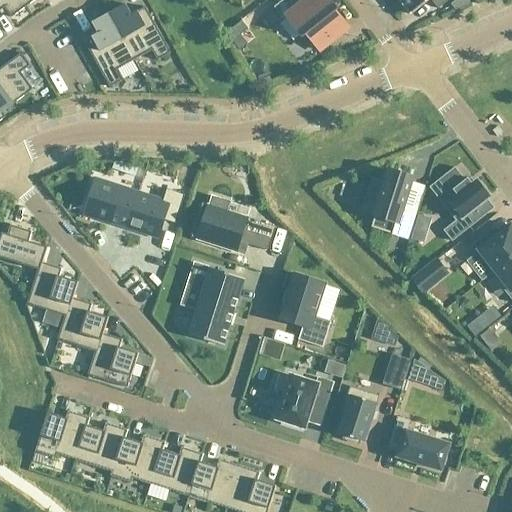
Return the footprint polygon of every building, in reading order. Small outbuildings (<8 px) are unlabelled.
[(10,20),(26,8),(20,0),(0,0),(0,12),(3,10),(10,20)] [(20,0),(26,8),(37,0),(20,0)] [(306,36),(334,13),(336,11),(327,0),(284,0),(273,9),(282,21),(286,18),(302,39),(306,36)] [(396,0),(410,17),(430,1),(437,11),(450,0),(396,0)] [(108,16),(134,62),(151,52),(157,62),(170,55),(144,9),(130,17),(124,6),(108,16)] [(347,30),(334,13),(306,36),(319,53),(347,30)] [(116,71),(134,62),(108,16),(91,25),(97,36),(83,43),(109,89),(122,82),(116,71)] [(226,36),(231,44),(239,38),(247,32),(241,24),(226,36)] [(20,55),(0,69),(0,122),(4,119),(1,114),(32,91),(20,75),(29,67),(20,55)] [(259,88),(270,84),(268,77),(256,81),(259,88)] [(443,232),(451,243),(474,225),(467,215),(488,199),(476,184),(472,187),(467,180),(464,182),(454,169),(429,189),(455,223),(443,232)] [(393,237),(393,235),(405,239),(414,210),(402,207),(411,179),(388,172),(384,185),(373,181),(367,199),(378,203),(370,229),(393,237)] [(137,196),(95,183),(84,217),(126,230),(137,196)] [(183,197),(165,192),(161,204),(137,196),(126,230),(156,240),(162,223),(174,227),(183,197)] [(226,213),(229,204),(212,198),(209,208),(207,207),(197,241),(236,253),(239,244),(266,252),(274,228),(254,222),(253,224),(245,222),(246,220),(226,213)] [(40,264),(42,265),(47,249),(28,243),(31,234),(9,227),(6,236),(1,235),(0,236),(0,259),(37,272),(38,272),(40,264)] [(469,249),(491,277),(511,260),(511,229),(510,227),(489,243),(484,237),(469,249)] [(511,260),(491,277),(511,303),(511,260)] [(421,295),(446,275),(436,262),(411,282),(421,295)] [(42,265),(40,264),(38,272),(37,272),(26,306),(63,318),(65,319),(71,300),(72,300),(77,284),(58,278),(61,271),(42,265)] [(244,281),(194,265),(181,307),(196,311),(188,335),(187,337),(223,348),(224,347),(223,346),(244,281)] [(314,318),(324,285),(293,275),(279,321),(301,328),(297,341),(322,349),(330,323),(314,318)] [(72,300),(71,300),(65,319),(63,318),(56,341),(94,353),(95,354),(101,335),(102,336),(107,320),(89,314),(91,306),(72,300)] [(119,349),(121,342),(102,336),(101,335),(95,354),(94,353),(86,377),(126,390),(137,355),(119,349)] [(391,356),(382,386),(400,392),(411,362),(391,356)] [(340,378),(344,366),(328,361),(324,373),(340,378)] [(325,410),(333,385),(318,380),(316,386),(290,377),(276,421),(304,429),(311,406),(325,410)] [(359,442),(364,444),(379,398),(349,389),(343,406),(347,407),(338,435),(343,437),(341,441),(358,447),(359,442)] [(56,456),(74,462),(88,419),(68,413),(65,420),(46,415),(34,453),(55,460),(56,456)] [(409,422),(396,418),(389,443),(400,446),(396,458),(440,472),(448,446),(406,433),(409,422)] [(89,420),(88,419),(74,462),(111,473),(109,477),(110,478),(125,432),(105,425),(103,433),(87,427),(89,420)] [(132,480),(150,486),(163,444),(143,437),(140,445),(124,440),(127,432),(125,432),(110,478),(131,484),(132,480)] [(164,444),(163,444),(150,486),(187,498),(201,456),(181,449),(178,457),(162,452),(164,444)] [(202,456),(201,456),(187,498),(225,510),(239,468),(219,461),(216,469),(200,464),(202,456)] [(239,468),(225,510),(231,511),(267,511),(275,488),(256,482),(259,474),(239,468)]
